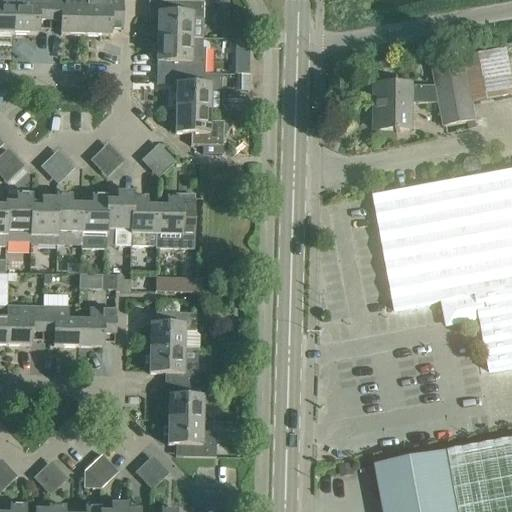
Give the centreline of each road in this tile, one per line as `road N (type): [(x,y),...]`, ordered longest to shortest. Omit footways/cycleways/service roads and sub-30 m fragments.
road 1 (secondary): [(285,511),(297,43)]
road 2 (unclassified): [(297,43),(511,10)]
road 3 (residential): [(239,497),(198,497),(97,406)]
road 4 (residential): [(0,124),(32,159),(54,138),(94,139),(115,118)]
road 5 (residential): [(97,406),(27,471),(0,441)]
road 6 (residential): [(125,81),(0,79)]
